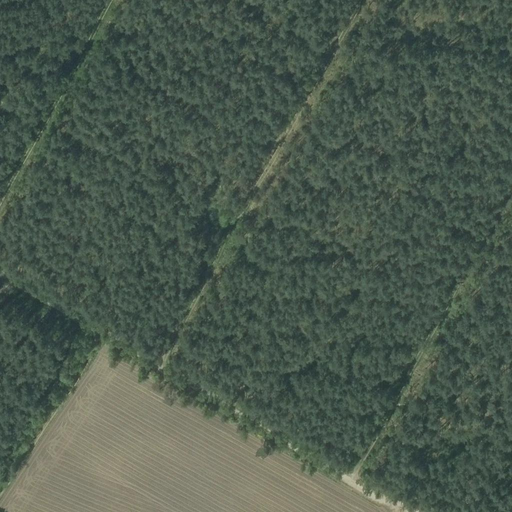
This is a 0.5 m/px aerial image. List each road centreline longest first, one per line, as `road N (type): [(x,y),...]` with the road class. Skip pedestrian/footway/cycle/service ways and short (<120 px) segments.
road 1 (track): [(155,366),(363,0)]
road 2 (track): [(401,511),(101,331)]
road 3 (track): [(511,186),(351,480)]
road 4 (track): [(0,199),(111,0)]
